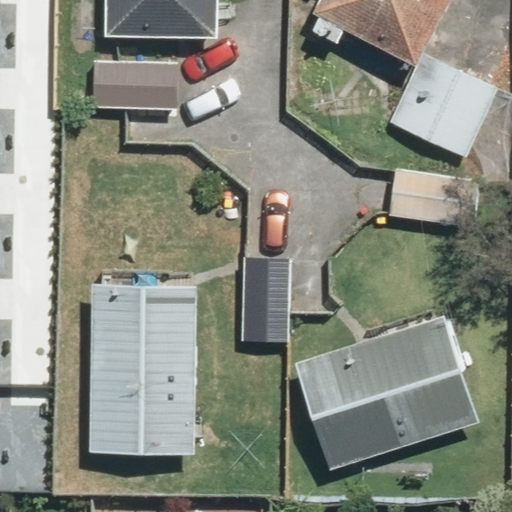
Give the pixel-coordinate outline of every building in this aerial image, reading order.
[(101,0),(101,41),(214,43),(214,0),(101,0)] [(316,0),(307,19),(413,70),(388,124),(424,143),(464,159),(487,108),(496,90),(419,56),(446,0),(316,0)] [(177,62),(98,59),(96,110),(175,113),(177,62)] [(293,257),(245,255),(241,338),(289,340),(293,257)] [(193,287),(86,285),(84,455),(190,457),(193,287)] [(437,318),(288,366),(323,473),(472,424),(437,318)]
